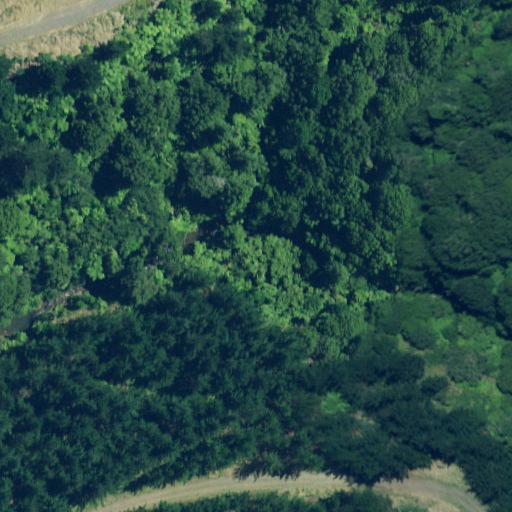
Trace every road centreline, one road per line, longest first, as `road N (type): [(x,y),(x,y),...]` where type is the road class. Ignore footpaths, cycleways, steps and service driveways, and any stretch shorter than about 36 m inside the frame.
road 1 (track): [(397,511),(297,462),(273,428),(352,383),(435,376),(500,444),(511,446)]
road 2 (unclassified): [(0,51),(156,0)]
